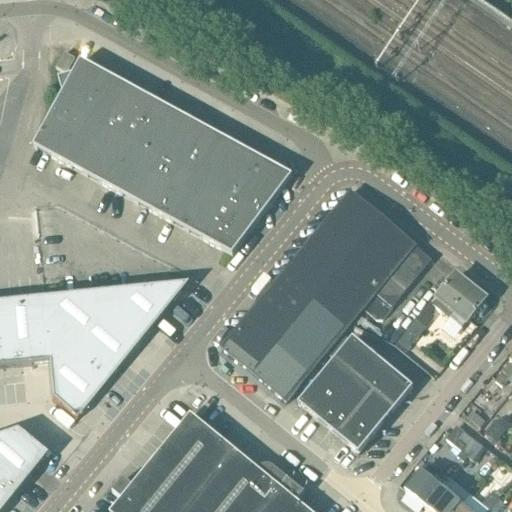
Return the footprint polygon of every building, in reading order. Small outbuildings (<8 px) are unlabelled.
[(67,77),(76,61),(65,55),(56,71),(67,77)] [(81,64),(35,150),(236,259),(293,178),(81,64)] [(287,407),(365,314),(376,323),(383,323),(432,264),(350,196),(221,351),(287,407)] [(433,308),(433,309),(435,310),(449,322),(462,332),(465,329),(465,330),(477,315),(481,319),(488,311),(483,307),(486,304),(456,280),(435,305),(435,306),(433,308)] [(0,511),(2,511),(44,461),(14,436),(0,441),(0,371),(47,367),(50,403),(75,424),(185,290),(184,290),(0,308),(0,511)] [(416,322),(395,348),(405,356),(426,330),(416,322)] [(335,364),(351,377),(376,398),(339,441),(359,458),(414,391),(353,341),(335,364)] [(511,363),(495,384),(502,390),(511,378),(511,363)] [(351,377),(335,364),(298,407),(339,441),(376,398),(351,377)] [(473,413),(468,420),(480,430),(486,423),(473,413)] [(191,511),(236,456),(191,419),(133,490),(124,482),(113,495),(122,503),(114,511),(191,511)] [(452,425),(439,440),(448,447),(460,432),(453,426),(452,425)] [(494,426),(485,436),(494,443),(502,433),(494,426)] [(478,446),(467,460),(475,466),(486,452),(478,446)] [(266,511),(290,484),(273,471),(266,480),(236,456),(191,511),(266,511)] [(426,511),(441,492),(449,483),(429,467),(421,476),(405,495),(426,511)] [(304,511),(297,506),(305,496),(290,484),(266,511),(304,511)] [(425,511),(457,511),(460,508),(441,492),(426,511),(425,511)] [(487,511),(489,511),(498,501),(492,496),(482,508),(487,511)] [(501,511),(505,507),(498,501),(489,511),(501,511)]
